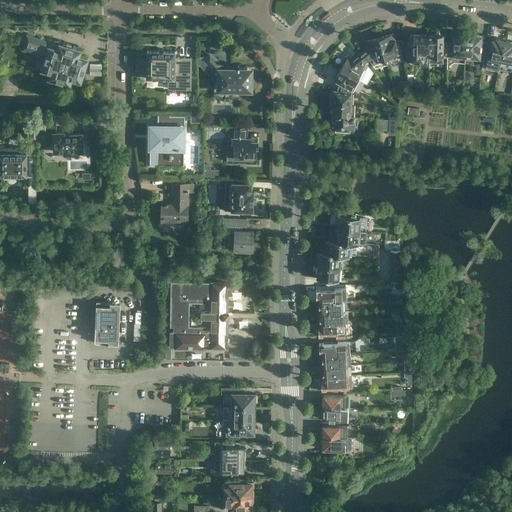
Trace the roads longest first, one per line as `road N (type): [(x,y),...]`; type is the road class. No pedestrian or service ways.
road 1 (secondary): [(288,371),(289,162),(306,51)]
road 2 (residential): [(130,212),(119,11)]
road 3 (secondary): [(511,14),(386,2),(339,15)]
road 4 (unclassified): [(123,379),(288,371)]
road 5 (secondary): [(288,511),(288,371)]
road 6 (residential): [(130,212),(108,227),(0,216)]
road 7 (residential): [(119,11),(253,12)]
